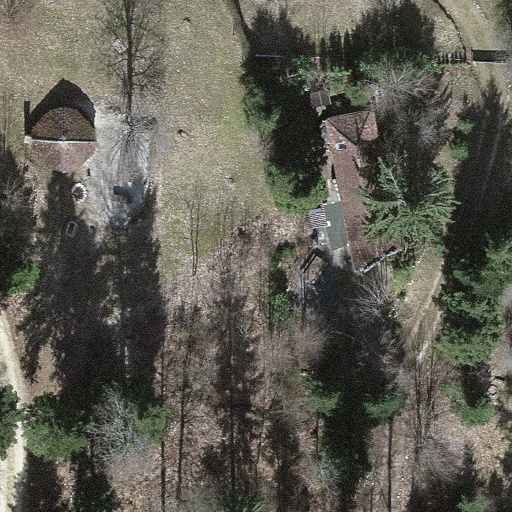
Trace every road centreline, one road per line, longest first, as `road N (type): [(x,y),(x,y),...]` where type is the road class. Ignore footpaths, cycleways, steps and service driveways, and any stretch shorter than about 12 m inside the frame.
road 1 (track): [(468,0),(491,42),(398,403),(384,511)]
road 2 (track): [(1,424),(113,193)]
